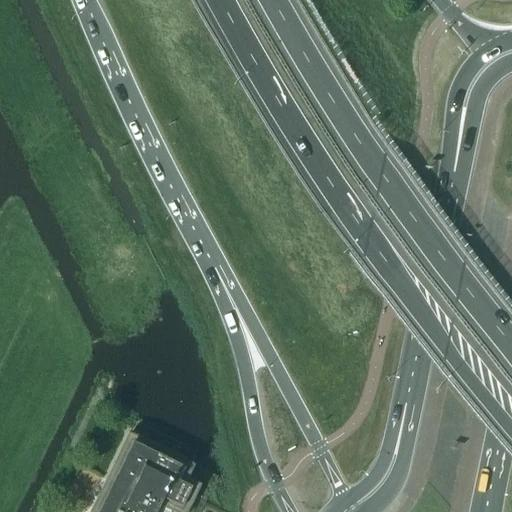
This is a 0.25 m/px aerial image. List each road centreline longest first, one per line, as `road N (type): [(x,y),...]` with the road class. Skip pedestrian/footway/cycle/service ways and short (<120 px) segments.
road 1 (trunk): [(218,0),(320,183),(511,435)]
road 2 (trunk): [(511,351),(379,175),(271,0)]
road 3 (trunk): [(76,0),(143,153),(207,272)]
road 4 (trunk): [(207,272),(272,365),(344,500)]
road 5 (trunk): [(207,272),(241,359),(262,460),(287,511)]
road 6 (primary): [(453,174),(405,405)]
road 7 (primary): [(485,511),(511,380)]
road 8 (primary): [(487,53),(454,99),(453,174)]
road 9 (primary): [(511,64),(481,87),(453,174)]
road 10 (primary): [(405,405),(396,479),(366,511)]
